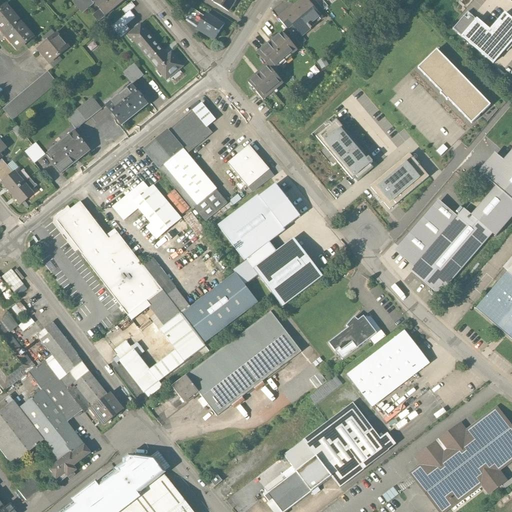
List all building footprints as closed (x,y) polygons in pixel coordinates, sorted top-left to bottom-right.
[(87,0),(76,0),(74,2),(78,8),(88,0),(87,0)] [(88,0),(78,8),(83,13),(92,5),(88,0)] [(121,0),(98,0),(94,4),(105,18),(124,2),(121,0)] [(236,0),(215,0),(214,3),(229,12),(236,0)] [(306,0),(302,0),(296,6),(297,7),(291,13),(295,19),(290,23),(292,25),(302,37),(311,29),(309,26),(320,16),(306,0)] [(322,0),(314,0),(323,11),(328,7),(322,0)] [(126,16),(117,23),(122,30),(117,34),(121,39),(130,31),(126,27),(135,19),(130,13),(135,8),(131,4),(122,11),(126,16)] [(31,39),(5,7),(0,10),(0,32),(16,52),(31,39)] [(205,17),(193,10),(186,20),(198,28),(205,17)] [(289,11),(278,20),(287,30),(291,27),(292,25),(290,23),(295,19),(291,13),(289,11)] [(467,11),(451,31),(493,66),(511,43),(511,19),(504,13),(490,30),(467,11)] [(223,26),(206,15),(205,17),(198,28),(197,30),(214,41),(223,26)] [(117,23),(111,28),(117,34),(122,30),(117,23)] [(167,58),(141,26),(128,37),(155,68),(166,81),(182,68),(171,54),(167,58)] [(305,43),(291,27),(287,30),(301,46),(305,43)] [(50,32),(42,39),(46,44),(54,36),(50,32)] [(282,33),(257,54),(267,66),(272,72),(296,51),(282,33)] [(46,44),(36,52),(48,66),(58,58),(66,50),(54,36),(46,44)] [(437,50),(420,67),(443,91),(440,93),(447,100),(448,98),(471,121),(489,104),(437,50)] [(58,58),(48,66),(52,70),(61,62),(58,58)] [(267,66),(247,83),(262,101),(282,84),(272,72),(267,66)] [(142,77),(134,67),(124,75),(132,85),(142,77)] [(55,85),(46,74),(41,79),(50,89),(55,85)] [(50,89),(41,79),(36,83),(45,93),(50,89)] [(45,93),(36,83),(32,86),(40,97),(45,93)] [(40,97),(32,86),(27,90),(36,101),(40,97)] [(137,94),(132,88),(119,98),(134,116),(147,106),(142,100),(143,99),(138,93),(137,94)] [(36,101),(27,90),(22,95),(31,105),(36,101)] [(31,105),(22,95),(17,99),(26,109),(31,105)] [(134,116),(119,98),(107,108),(112,114),(111,115),(116,121),(117,120),(122,126),(134,116)] [(26,109),(17,99),(13,103),(21,113),(26,109)] [(100,110),(92,100),(78,112),(86,122),(100,110)] [(21,113),(13,103),(8,107),(16,117),(21,113)] [(16,117),(8,107),(3,111),(11,121),(16,117)] [(212,132),(193,111),(144,151),(206,225),(230,204),(187,153),(212,132)] [(86,122),(78,112),(68,120),(76,130),(86,122)] [(336,121),(315,139),(355,184),(376,166),(336,121)] [(74,134),(46,157),(61,176),(89,153),(74,134)] [(511,211),(511,142),(501,156),(484,176),(494,184),(469,214),(490,231),(494,233),(511,211)] [(248,187),(269,171),(249,146),(228,162),(248,187)] [(35,147),(25,155),(33,164),(43,156),(35,147)] [(484,176),(501,156),(494,150),(478,170),(484,176)] [(409,154),(370,186),(389,209),(428,176),(409,154)] [(8,169),(0,176),(0,183),(0,184),(12,174),(8,169)] [(0,184),(0,183),(0,184),(9,195),(27,180),(21,173),(16,178),(12,174),(0,184)] [(27,180),(9,195),(19,207),(32,197),(29,193),(34,188),(27,180)] [(159,240),(182,221),(153,187),(148,190),(141,182),(113,205),(126,221),(137,212),(159,240)] [(220,227),(247,261),(270,243),(284,232),(282,230),(299,217),(275,187),(259,200),(258,198),(220,227)] [(455,214),(437,196),(391,247),(412,265),(455,214)] [(70,210),(68,207),(53,219),(52,224),(74,253),(77,251),(128,316),(147,302),(161,291),(144,267),(117,233),(109,240),(81,203),(70,210)] [(438,293),(490,231),(469,214),(461,207),(455,214),(412,265),(408,269),(438,293)] [(259,277),(282,308),(322,278),(294,241),(277,253),(254,271),(259,277)] [(254,271),(277,253),(270,243),(247,261),(254,271)] [(161,291),(166,297),(176,289),(153,260),(144,267),(161,291)] [(254,271),(247,261),(233,271),(236,275),(245,288),(259,277),(254,271)] [(511,266),(475,310),(511,340),(511,266)] [(26,291),(10,272),(1,279),(16,298),(26,291)] [(190,309),(181,316),(203,345),(258,304),(245,288),(236,275),(190,309)] [(166,297),(181,316),(190,309),(176,289),(166,297)] [(126,342),(113,351),(121,362),(120,363),(144,394),(205,347),(203,345),(181,316),(166,297),(161,291),(147,302),(166,327),(160,332),(175,352),(150,371),(134,351),(133,352),(126,342)] [(0,322),(0,323),(8,334),(18,327),(7,312),(0,322)] [(300,352),(270,313),(187,377),(199,393),(217,416),(300,352)] [(329,344),(342,361),(370,342),(374,347),(385,338),(369,315),(358,323),(354,319),(346,331),(329,344)] [(0,389),(3,393),(27,375),(35,369),(8,334),(0,323),(0,342),(20,368),(4,381),(0,375),(0,389)] [(108,398),(51,325),(36,337),(53,359),(46,364),(83,412),(85,416),(90,413),(108,398)] [(416,348),(404,332),(347,377),(373,409),(430,365),(416,348)] [(83,412),(46,364),(44,362),(35,369),(27,375),(42,395),(66,425),(83,412)] [(307,395),(313,405),(343,386),(336,376),(307,395)] [(187,377),(173,387),(185,403),(199,393),(187,377)] [(42,395),(18,412),(41,444),(57,466),(71,455),(72,456),(83,448),(66,425),(42,395)] [(90,413),(103,429),(121,415),(108,398),(90,413)] [(0,455),(10,468),(41,444),(18,412),(9,400),(0,407),(0,455)] [(354,405),(285,457),(293,468),(265,489),(269,494),(264,498),(269,505),(266,507),(269,511),(287,511),(331,479),(340,490),(397,447),(388,436),(381,441),(354,405)] [(422,467),(411,475),(440,511),(446,511),(480,486),(488,496),(504,483),(496,473),(511,461),(511,429),(496,409),(466,433),(460,425),(416,459),(422,467)] [(90,456),(83,448),(72,456),(71,455),(57,466),(48,473),(56,482),(64,476),(67,480),(76,474),(73,470),(90,456)] [(190,511),(152,461),(131,458),(62,511),(190,511)] [(40,490),(32,479),(17,491),(25,502),(40,490)]
